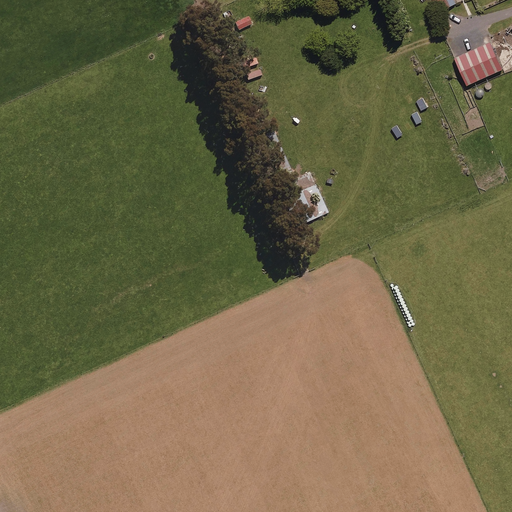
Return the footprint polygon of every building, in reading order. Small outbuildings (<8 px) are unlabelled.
[(251,24),(248,16),(235,22),(238,29),(251,24)] [(503,67),(491,40),(455,56),(467,83),(503,67)] [(264,54),(262,49),(241,56),(245,67),(257,63),(255,57),(264,54)] [(262,74),(260,68),(246,74),(248,80),(262,74)] [(293,171),(278,139),(270,143),(285,175),(293,171)] [(328,212),(310,170),(289,179),(307,221),(328,212)]
